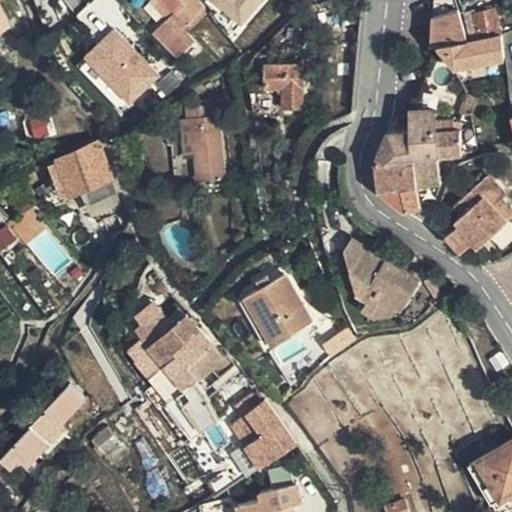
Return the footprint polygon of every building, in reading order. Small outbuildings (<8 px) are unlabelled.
[(167,0),(179,14),(192,3),(195,0),(167,0)] [(199,0),(195,0),(192,3),(199,11),(204,6),(199,0)] [(216,0),(246,32),(273,8),(265,0),(216,0)] [(440,0),(438,57),(445,55),(462,70),(511,59),(505,40),(473,47),(469,49),(457,0),(440,0)] [(480,28),(470,33),(473,47),(505,40),(498,14),(480,18),(480,28)] [(179,19),(168,29),(183,48),(194,37),(179,19)] [(0,47),(10,42),(0,25),(0,47)] [(211,25),(201,34),(225,62),(235,54),(211,25)] [(111,28),(81,60),(130,106),(160,74),(111,28)] [(309,75),(272,74),(270,96),(289,97),(288,117),(307,117),(309,75)] [(471,130),(480,134),(486,106),(477,105),(471,130)] [(198,129),(202,164),(205,189),(230,186),(223,126),(220,127),(219,114),(192,118),(193,129),(198,129)] [(432,116),(423,117),(413,118),(414,139),(392,142),(384,164),(381,170),(426,166),(446,165),(443,130),(442,118),(432,119),(432,116)] [(461,128),(443,130),(446,165),(471,163),(468,137),(462,138),(461,128)] [(192,165),(202,164),(198,129),(193,129),(188,130),(192,165)] [(114,193),(101,157),(63,171),(76,207),(89,202),(114,193)] [(449,194),(446,165),(426,166),(428,196),(449,194)] [(426,166),(381,170),(388,196),(415,218),(430,217),(428,196),(426,166)] [(492,237),(497,244),(511,229),(511,191),(498,178),(466,210),(475,220),(469,225),(472,229),(461,241),(474,255),(486,243),(492,237)] [(119,207),(114,193),(89,202),(95,216),(119,207)] [(35,210),(11,220),(20,241),(44,230),(35,210)] [(6,225),(0,229),(0,251),(17,239),(6,225)] [(491,250),(497,244),(492,237),(486,243),(491,250)] [(357,264),(372,247),(365,242),(356,254),(357,264)] [(360,276),(384,256),(372,247),(357,264),(360,276)] [(433,292),(384,256),(360,276),(363,290),(380,301),(368,316),(383,328),(399,325),(404,318),(409,321),(433,292)] [(294,284),(256,304),(257,305),(250,310),(272,353),(280,350),(281,352),(318,334),(294,284)] [(171,342),(176,338),(158,314),(138,331),(144,339),(149,334),(162,350),(171,342)] [(195,364),(209,352),(198,338),(189,328),(185,330),(176,338),(171,342),(192,367),(195,364)] [(173,385),(192,367),(171,342),(162,350),(149,334),(144,339),(139,344),(145,353),(134,361),(143,373),(148,370),(155,380),(161,383),(165,383),(169,389),(173,385)] [(195,364),(209,382),(223,369),(209,352),(195,364)] [(211,412),(210,410),(197,393),(209,382),(195,364),(192,367),(173,385),(181,395),(191,410),(200,421),(209,414),(211,412)] [(71,382),(0,456),(0,463),(15,478),(90,400),(71,382)] [(163,393),(168,402),(169,401),(171,403),(181,395),(173,385),(169,389),(163,393)] [(149,402),(155,410),(168,402),(163,393),(149,402)] [(182,417),(191,410),(181,395),(171,403),(182,417)] [(263,479),(294,456),(257,406),(235,421),(241,429),(232,436),(248,458),(263,479)] [(217,427),(209,414),(200,421),(191,410),(182,417),(201,439),(217,427)] [(205,443),(220,432),(217,427),(201,439),(205,443)] [(511,448),(471,472),(493,511),(505,511),(511,508),(511,448)] [(256,486),(263,479),(248,458),(240,465),(256,486)] [(137,473),(133,468),(113,482),(118,488),(137,473)] [(230,489),(234,497),(249,490),(237,469),(223,477),(230,489)] [(215,496),(221,505),(234,497),(230,489),(215,496)] [(300,511),(297,495),(260,503),(263,510),(251,511),(300,511)]
